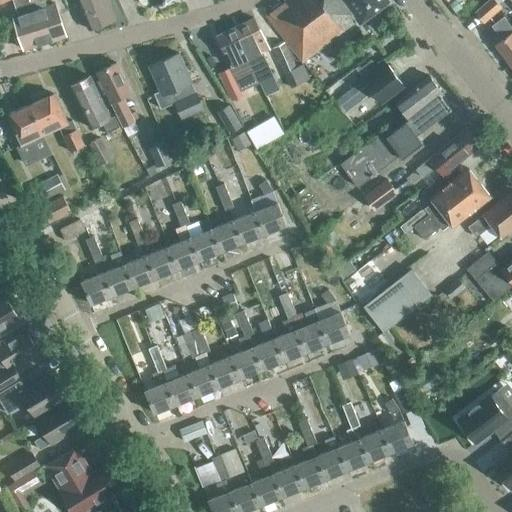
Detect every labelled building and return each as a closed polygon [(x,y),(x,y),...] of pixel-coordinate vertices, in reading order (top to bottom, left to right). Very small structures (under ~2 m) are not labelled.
[(0,0),(0,2),(6,0),(12,0),(18,16),(12,18),(23,50),(44,43),(30,0),(0,0)] [(30,0),(44,43),(66,36),(55,4),(46,7),(44,0),(30,0)] [(75,0),(88,29),(114,20),(106,0),(75,0)] [(359,23),(389,1),(388,0),(285,0),(267,14),(302,61),(357,20),(359,23)] [(455,0),(454,0),(448,5),(454,13),(461,7),(455,0)] [(502,0),(489,0),(475,12),(483,22),(501,6),(498,3),(502,0)] [(511,25),(509,27),(501,16),(490,25),(501,39),(494,44),(510,65),(511,63),(511,25)] [(268,50),(254,18),(234,28),(259,82),(273,76),(262,53),(268,50)] [(259,82),(234,28),(216,36),(234,73),(221,79),(231,100),(243,94),(241,90),(259,82)] [(284,42),(273,47),(291,87),(309,78),(302,63),(296,66),(293,60),(296,59),(291,49),(288,51),(284,42)] [(179,54),(149,66),(159,90),(153,93),(160,108),(172,102),(179,118),(201,108),(179,54)] [(97,72),(123,126),(134,121),(122,97),(130,93),(116,63),(97,72)] [(345,112),(373,91),(382,103),(403,86),(386,63),(337,101),(345,112)] [(69,86),(90,126),(102,120),(107,131),(115,128),(117,132),(121,130),(113,114),(109,116),(89,76),(69,86)] [(443,94),(429,76),(395,102),(406,116),(399,121),(402,125),(387,137),(383,132),(340,164),(357,187),(400,154),(402,157),(422,142),(416,135),(450,109),(440,96),(443,94)] [(53,94),(30,104),(43,135),(58,128),(69,153),(83,146),(71,121),(66,124),(53,94)] [(302,123),(321,145),(349,122),(330,100),(302,123)] [(43,135),(30,104),(7,115),(20,145),(15,147),(23,164),(51,151),(43,135)] [(226,104),(215,111),(228,131),(238,125),(226,104)] [(481,144),(467,128),(416,170),(423,177),(436,166),(442,174),(481,144)] [(99,136),(88,142),(100,163),(110,157),(99,136)] [(163,141),(149,148),(157,166),(171,159),(163,141)] [(199,162),(191,165),(195,174),(203,171),(199,162)] [(478,182),(468,169),(430,197),(433,201),(421,210),(420,210),(399,226),(404,232),(416,223),(416,224),(426,216),(427,218),(439,209),(441,212),(478,182)] [(58,170),(31,183),(37,196),(64,183),(58,170)] [(258,183),(265,194),(273,189),(266,178),(258,183)] [(387,178),(365,195),(374,208),(397,191),(387,178)] [(220,197),(229,194),(224,182),(216,185),(220,197)] [(427,218),(426,216),(416,224),(426,236),(439,226),(441,229),(449,222),(451,225),(490,197),(478,182),(441,212),(439,209),(427,218)] [(511,192),(468,226),(476,235),(491,223),(501,236),(511,227),(511,192)] [(225,209),(233,206),(229,194),(220,197),(225,209)] [(62,197),(41,207),(48,223),(69,213),(62,197)] [(264,233),(255,211),(250,198),(241,202),(246,214),(233,220),(242,242),(264,233)] [(181,199),(172,203),(177,214),(186,211),(181,199)] [(276,202),(255,211),(264,233),(285,224),(276,202)] [(199,259),(190,237),(185,226),(191,223),(186,211),(177,214),(181,226),(175,228),(180,241),(168,246),(177,268),(199,259)] [(134,233),(142,230),(137,218),(129,221),(134,233)] [(199,259),(221,251),(212,229),(207,218),(198,221),(203,232),(190,237),(199,259)] [(79,219),(59,228),(64,240),(84,230),(79,219)] [(221,251),(242,242),(233,220),(212,229),(221,251)] [(139,244),(146,241),(142,230),(134,233),(139,244)] [(90,250),(98,247),(94,236),(86,239),(90,250)] [(156,277),(177,268),(168,246),(147,255),(156,277)] [(95,262),(103,259),(98,247),(90,250),(95,262)] [(487,249),(466,265),(492,298),(511,283),(511,260),(502,268),(487,249)] [(112,295),(134,286),(125,264),(119,250),(110,254),(116,268),(103,273),(112,295)] [(125,264),(134,286),(156,277),(147,255),(125,264)] [(348,260),(335,270),(343,280),(356,270),(348,260)] [(384,328),(430,292),(411,268),(365,305),(384,328)] [(90,304),(112,295),(103,273),(81,282),(90,304)] [(320,296),(328,306),(336,301),(328,290),(320,296)] [(283,308),(292,304),(287,293),(279,296),(283,308)] [(233,294),(222,299),(223,301),(226,308),(237,303),(233,294)] [(0,328),(17,318),(5,297),(0,300),(0,328)] [(226,338),(236,334),(226,308),(223,301),(211,306),(215,315),(216,315),(226,338)] [(292,318),(297,316),(292,304),(283,308),(288,318),(288,320),(292,318)] [(327,343),(318,320),(313,308),(305,311),(310,324),(296,329),(305,351),(327,343)] [(240,325),(249,321),(244,310),(235,314),(240,325)] [(341,311),(318,320),(327,343),(349,334),(341,311)] [(262,369),(284,360),(275,338),(267,318),(258,322),(265,342),(253,347),(262,369)] [(288,320),(288,318),(281,321),(287,333),(275,338),(284,360),(305,351),(296,329),(292,318),(288,320)] [(262,369),(253,347),(249,335),(254,333),(249,321),(240,325),(244,335),(238,338),(243,351),(231,356),(240,378),(262,369)] [(197,342),(205,339),(200,328),(192,331),(197,342)] [(385,330),(377,336),(385,347),(393,340),(385,330)] [(192,331),(182,335),(190,358),(195,356),(201,353),(197,342),(192,331)] [(6,366),(36,349),(26,332),(4,345),(1,339),(0,340),(0,366),(5,365),(6,366)] [(219,387),(210,364),(205,353),(210,351),(205,339),(197,342),(201,353),(195,356),(200,368),(188,373),(197,395),(219,387)] [(154,359),(162,356),(158,345),(150,349),(154,359)] [(373,351),(351,360),(355,369),(356,373),(378,364),(373,351)] [(144,391),(153,413),(175,404),(166,382),(165,377),(168,375),(166,369),(167,368),(162,356),(154,359),(158,370),(152,373),(157,386),(144,391)] [(238,379),(240,378),(231,356),(210,364),(219,387),(238,379)] [(351,360),(336,365),(340,375),(355,369),(351,360)] [(175,404),(197,395),(188,373),(184,363),(175,366),(179,377),(166,382),(175,404)] [(0,389),(20,377),(13,365),(0,372),(0,389)] [(39,449),(50,443),(81,424),(50,373),(25,388),(20,379),(0,390),(0,414),(6,411),(7,413),(25,402),(45,434),(34,441),(39,449)] [(429,373),(417,380),(423,391),(435,384),(429,373)] [(403,387),(393,392),(403,412),(413,408),(403,387)] [(489,394),(457,419),(475,443),(492,430),(500,439),(511,429),(511,406),(498,388),(489,394)] [(390,397),(383,402),(391,413),(398,408),(390,397)] [(349,401),(341,404),(346,416),(354,413),(349,401)] [(347,470),(369,461),(359,438),(354,426),(358,424),(354,413),(346,416),(350,428),(346,429),(351,441),(338,447),(347,470)] [(306,419),(298,422),(302,434),(311,430),(306,419)] [(403,420),(381,429),(390,452),(413,443),(403,420)] [(206,432),(201,421),(178,430),(183,442),(206,432)] [(381,429),(359,438),(369,461),(390,452),(381,429)] [(304,487),(325,478),(316,456),(311,444),(316,442),(311,430),(302,434),(307,445),(302,447),(307,459),(294,464),(304,487)] [(509,452),(492,465),(510,488),(511,486),(511,432),(501,441),(509,452)] [(347,470),(338,447),(333,435),(323,439),(328,451),(316,456),(325,478),(347,470)] [(263,436),(254,440),(259,451),(268,448),(263,436)] [(92,474),(75,447),(45,466),(61,493),(72,511),(83,511),(119,490),(105,466),(92,474)] [(260,505),(282,496),(273,473),(268,461),(272,459),(268,448),(259,451),(262,458),(256,460),(263,477),(251,482),(260,505)] [(14,478),(38,464),(32,453),(7,467),(14,478)] [(219,454),(211,457),(215,469),(224,465),(219,454)] [(273,473),(282,496),(304,487),(294,464),(273,473)] [(237,511),(229,491),(224,479),(228,477),(224,465),(215,469),(220,480),(215,482),(220,495),(207,500),(211,511),(237,511)] [(33,472),(5,488),(19,511),(20,511),(29,507),(19,492),(38,481),(33,472)] [(229,491),(237,511),(242,511),(260,505),(251,482),(247,472),(238,476),(242,486),(229,491)]
